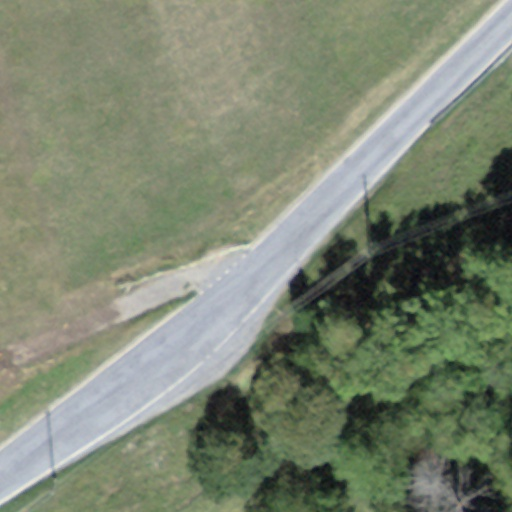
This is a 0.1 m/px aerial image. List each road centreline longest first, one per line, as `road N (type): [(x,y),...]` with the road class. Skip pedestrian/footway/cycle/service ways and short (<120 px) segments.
road 1 (tertiary): [(0,478),(172,351),(511,17)]
road 2 (track): [(267,262),(190,275),(0,344)]
